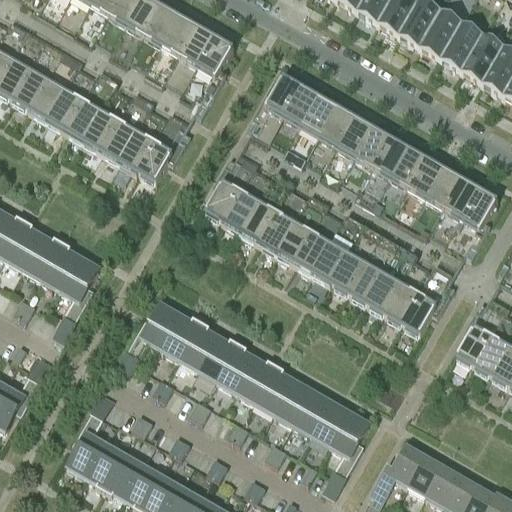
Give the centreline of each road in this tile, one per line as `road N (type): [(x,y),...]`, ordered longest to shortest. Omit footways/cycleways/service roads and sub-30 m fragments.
road 1 (residential): [(224,0),(511,165)]
road 2 (unknown): [(263,167),(511,312)]
